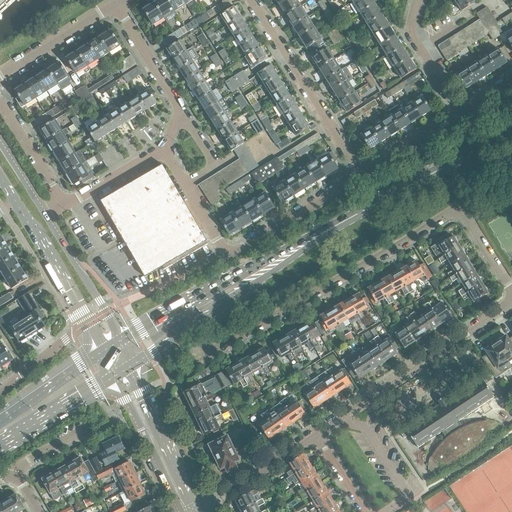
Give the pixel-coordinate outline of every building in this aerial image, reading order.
[(0,0),(0,14),(1,14),(15,0),(0,0)] [(168,0),(160,0),(155,3),(164,18),(176,11),(168,0)] [(184,0),(168,0),(176,11),(187,4),(184,0)] [(230,0),(227,0),(218,6),(222,12),(233,4),(230,0)] [(286,0),(279,5),(286,16),(301,6),(297,0),(286,0)] [(356,0),(353,2),(360,13),(375,3),(373,0),(356,0)] [(476,0),(454,0),(462,11),(477,2),(476,0)] [(164,18),(155,3),(144,10),(153,25),(164,18)] [(360,13),(367,24),(382,14),(375,3),(360,13)] [(218,6),(207,13),(211,18),(216,15),(222,12),(218,6)] [(286,16),(293,26),(308,17),(301,6),(286,16)] [(326,6),(322,8),(326,16),(331,13),(326,6)] [(221,16),(227,26),(241,17),(235,7),(221,16)] [(477,14),(480,19),(490,13),(487,7),(477,14)] [(211,18),(207,13),(202,16),(206,22),(211,18)] [(480,19),(482,23),(483,24),(493,18),(490,13),(480,19)] [(367,24),(374,35),(389,25),(382,14),(367,24)] [(227,26),(234,36),(247,27),(241,17),(227,26)] [(293,26),(299,37),(315,28),(308,17),(293,26)] [(493,18),(483,24),(486,29),(492,26),(497,23),(493,18)] [(190,23),(185,26),(189,32),(194,29),(190,23)] [(482,23),(477,26),(484,37),(489,33),(486,29),(483,24),(482,23)] [(492,26),(498,36),(503,33),(497,23),(492,26)] [(374,35),(381,46),(396,36),(389,25),(374,35)] [(189,32),(185,26),(180,30),(184,35),(189,32)] [(477,26),(472,29),(479,40),(484,37),(477,26)] [(486,29),(489,33),(493,40),(498,36),(492,26),(486,29)] [(234,36),(240,46),(254,38),(247,27),(234,36)] [(328,35),(331,40),(343,32),(340,27),(328,35)] [(206,32),(209,37),(215,34),(212,28),(206,32)] [(310,46),(313,51),(324,44),(322,39),(315,28),(299,37),(306,49),(310,46)] [(472,29),(467,33),(474,43),(479,40),(472,29)] [(111,31),(100,38),(110,53),(121,46),(111,31)] [(343,32),(331,40),(334,45),(346,38),(343,32)] [(467,33),(462,36),(468,46),(474,43),(467,33)] [(162,41),(165,47),(177,39),(174,34),(162,41)] [(197,37),(201,43),(207,39),(203,34),(197,37)] [(215,34),(209,37),(212,42),(218,39),(215,34)] [(381,46),(388,57),(403,47),(396,36),(381,46)] [(462,36),(457,39),(463,50),(468,46),(462,36)] [(100,38),(89,45),(98,60),(110,53),(100,38)] [(240,46),(246,56),(260,48),(254,38),(240,46)] [(207,39),(201,43),(204,48),(210,44),(207,39)] [(439,46),(442,51),(452,44),(451,43),(449,39),(439,46)] [(452,44),(456,50),(458,53),(463,50),(457,39),(451,43),(452,44)] [(167,49),(173,60),(187,51),(181,41),(167,49)] [(312,58),(320,69),(335,60),(328,48),(327,48),(324,44),(313,51),(316,56),(312,58)] [(442,51),(445,56),(456,50),(452,44),(442,51)] [(89,45),(78,52),(87,67),(88,66),(98,60),(89,45)] [(388,57),(394,67),(410,58),(403,47),(388,57)] [(260,48),(246,56),(253,67),(267,59),(260,48)] [(219,53),(222,58),(228,54),(224,49),(219,53)] [(498,49),(488,55),(497,69),(507,63),(498,49)] [(456,50),(445,56),(449,61),(459,55),(458,53),(456,50)] [(173,60),(180,70),(193,61),(187,51),(173,60)] [(87,67),(78,52),(67,59),(76,74),(83,69),(86,74),(91,71),(88,66),(87,67)] [(210,58),(213,63),(219,59),(216,54),(210,58)] [(228,54),(222,58),(225,63),(231,59),(228,54)] [(488,55),(478,62),(487,76),(497,69),(488,55)] [(119,68),(122,74),(137,65),(131,56),(123,62),(125,65),(119,68)] [(410,58),(394,67),(402,79),(417,69),(410,58)] [(219,59),(213,63),(216,68),(223,64),(219,59)] [(320,69),(326,80),(342,70),(335,60),(320,69)] [(180,70),(186,80),(200,71),(193,61),(180,70)] [(478,62),(467,69),(476,83),(487,76),(478,62)] [(60,63),(48,70),(58,85),(62,91),(68,87),(68,83),(66,80),(69,78),(60,63)] [(258,75),(264,84),(278,76),(272,66),(258,75)] [(139,67),(128,74),(132,81),(143,74),(139,67)] [(476,83),(467,69),(458,75),(455,70),(450,73),(460,88),(464,86),(466,89),(476,83)] [(48,70),(37,77),(47,92),(58,85),(48,70)] [(326,80),(333,91),(349,81),(342,70),(326,80)] [(186,80),(192,90),(206,82),(200,71),(186,80)] [(244,71),(231,79),(234,84),(247,76),(244,71)] [(132,81),(128,74),(123,77),(128,84),(132,81)] [(112,75),(104,80),(106,84),(114,79),(112,75)] [(247,76),(234,84),(237,89),(250,81),(247,76)] [(264,84),(270,95),(284,86),(278,76),(264,84)] [(37,77),(26,84),(36,99),(47,92),(37,77)] [(225,82),(229,87),(234,84),(231,79),(225,82)] [(104,80),(96,85),(98,89),(106,84),(104,80)] [(116,81),(107,86),(110,90),(118,85),(116,81)] [(333,91),(340,102),(355,92),(349,81),(333,91)] [(406,81),(395,88),(398,93),(404,89),(409,86),(406,81)] [(192,90),(199,100),(212,92),(206,82),(192,90)] [(36,99),(26,84),(15,91),(19,97),(15,99),(21,108),(36,99)] [(234,84),(229,87),(232,92),(237,89),(234,84)] [(85,85),(80,89),(87,99),(93,96),(91,93),(90,94),(88,90),(85,85)] [(96,85),(88,90),(90,94),(91,93),(98,89),(96,85)] [(110,90),(107,86),(100,91),(102,95),(110,90)] [(270,95),(277,105),(291,97),(284,86),(270,95)] [(395,88),(390,91),(394,96),(398,93),(395,88)] [(82,102),(87,100),(87,99),(80,89),(76,92),(82,102)] [(149,90),(138,97),(147,110),(157,104),(149,90)] [(394,96),(390,91),(385,94),(388,99),(394,96)] [(199,100),(205,110),(219,102),(212,92),(199,100)] [(355,92),(340,102),(347,113),(362,103),(355,92)] [(236,98),(239,104),(245,100),(242,95),(236,98)] [(87,99),(87,100),(90,105),(96,102),(93,96),(87,99)] [(138,97),(128,103),(136,117),(147,110),(138,97)] [(277,105),(283,115),(297,107),(291,97),(277,105)] [(423,97),(413,103),(421,117),(432,111),(423,97)] [(249,101),(252,106),(258,102),(255,98),(249,101)] [(205,110),(211,121),(225,112),(230,109),(224,99),(219,102),(205,110)] [(87,100),(82,102),(86,108),(90,105),(87,100)] [(245,100),(239,104),(242,109),(248,105),(245,100)] [(375,101),(370,104),(373,109),(378,106),(375,101)] [(258,102),(252,106),(256,112),(262,108),(258,102)] [(128,103),(118,110),(126,123),(136,117),(128,103)] [(413,103),(402,110),(411,123),(421,117),(413,103)] [(61,104),(56,107),(60,113),(65,110),(61,104)] [(370,104),(365,107),(368,112),(373,109),(370,104)] [(389,111),(392,116),(401,130),(411,123),(402,110),(399,105),(389,111)] [(60,113),(56,107),(51,111),(55,116),(60,113)] [(283,115),(290,125),(303,117),(297,107),(283,115)] [(368,112),(365,107),(354,113),(358,119),(368,112)] [(118,110),(108,116),(116,129),(126,123),(118,110)] [(211,121),(218,131),(231,122),(225,112),(211,121)] [(34,121),(38,127),(49,120),(45,114),(34,121)] [(108,116),(98,122),(106,136),(116,129),(108,116)] [(249,120),(251,124),(257,120),(254,116),(249,120)] [(392,116),(382,122),(391,136),(401,130),(392,116)] [(303,117),(290,125),(297,136),(310,128),(303,117)] [(40,129),(47,140),(62,131),(55,120),(40,129)] [(257,120),(251,124),(258,135),(264,131),(257,120)] [(79,121),(74,124),(77,129),(82,125),(79,121)] [(106,136),(98,122),(87,129),(95,142),(106,136)] [(218,131),(224,141),(238,133),(231,122),(218,131)] [(382,122),(372,129),(381,142),(391,136),(382,122)] [(270,123),(265,127),(269,133),(274,129),(270,123)] [(381,142),(372,129),(361,135),(370,149),(381,142)] [(47,140),(53,152),(69,142),(62,131),(47,140)] [(231,152),(234,150),(245,144),(238,133),(224,141),(231,152)] [(318,134),(306,142),(308,145),(309,147),(322,139),(318,134)] [(278,146),(281,151),(291,144),(288,139),(278,146)] [(53,152),(60,163),(76,154),(75,154),(69,142),(53,152)] [(306,142),(295,149),(297,152),(308,145),(306,142)] [(234,150),(237,156),(248,149),(245,144),(234,150)] [(237,156),(241,161),(252,154),(248,149),(237,156)] [(295,149),(284,155),(286,159),(297,152),(295,149)] [(67,173),(67,174),(82,165),(87,162),(80,151),(75,154),(76,154),(60,163),(63,167),(61,168),(65,174),(67,173)] [(329,153),(317,161),(327,175),(338,168),(329,153)] [(95,157),(101,167),(106,164),(99,154),(95,157)] [(252,154),(241,161),(244,167),(255,160),(252,154)] [(277,158),(272,161),(279,171),(284,168),(280,163),(286,159),(284,155),(278,159),(277,158)] [(244,167),(248,173),(259,166),(255,160),(244,167)] [(236,164),(244,176),(248,173),(244,167),(241,161),(236,164)] [(279,171),(272,161),(252,174),(258,184),(276,173),(282,183),(273,188),(282,203),(294,196),(282,177),(279,171)] [(317,161),(306,167),(316,182),(327,175),(317,161)] [(231,167),(238,179),(244,176),(236,164),(231,167)] [(82,165),(67,174),(73,185),(89,176),(82,165)] [(226,170),(233,182),(238,179),(231,167),(226,170)] [(306,167),(296,174),(305,189),(316,182),(306,167)] [(104,197),(99,200),(100,201),(101,204),(105,202),(123,233),(121,234),(125,241),(144,274),(161,264),(164,270),(208,244),(196,222),(193,224),(161,169),(124,191),(122,186),(104,197)] [(221,173),(228,185),(233,182),(226,170),(221,173)] [(216,177),(224,188),(228,185),(221,173),(216,177)] [(286,174),(282,177),(294,196),(305,189),(296,174),(288,179),(286,174)] [(242,180),(245,184),(252,180),(249,175),(242,180)] [(213,183),(216,188),(218,192),(224,188),(216,177),(211,180),(213,183)] [(199,185),(202,190),(213,183),(211,180),(210,178),(199,185)] [(242,180),(231,187),(234,192),(245,185),(242,180)] [(202,190),(205,195),(216,188),(213,183),(202,190)] [(205,195),(208,200),(219,193),(218,192),(216,188),(205,195)] [(219,193),(208,200),(212,205),(222,198),(219,193)] [(265,193),(254,200),(264,215),(274,208),(265,193)] [(254,200),(243,207),(252,222),(264,215),(254,200)] [(243,207),(232,213),(241,229),(252,222),(243,207)] [(241,229),(232,213),(228,216),(225,213),(218,217),(230,236),(241,229)] [(436,255),(439,259),(459,246),(457,242),(457,241),(456,238),(454,238),(453,236),(450,239),(447,234),(436,241),(438,243),(431,247),(436,255)] [(447,259),(451,265),(465,256),(464,255),(465,253),(463,250),(462,250),(459,246),(439,259),(441,263),(447,259)] [(0,251),(0,266),(14,258),(7,247),(0,251)] [(425,260),(428,265),(433,262),(429,256),(425,260)] [(448,273),(448,274),(450,278),(471,265),(468,261),(469,259),(467,256),(466,256),(465,256),(451,265),(454,269),(448,273)] [(0,266),(0,268),(6,279),(21,269),(14,258),(0,266)] [(407,266),(415,281),(420,277),(423,282),(432,276),(429,272),(424,264),(419,266),(416,261),(412,263),(410,263),(407,264),(407,266)] [(459,278),(462,283),(477,274),(476,273),(477,272),(475,269),(473,268),(471,265),(450,278),(453,281),(459,278)] [(401,269),(397,272),(409,293),(413,291),(409,284),(415,281),(407,266),(406,267),(404,266),(401,268),(401,269)] [(21,269),(6,279),(12,289),(28,279),(21,269)] [(388,277),(387,277),(396,292),(401,288),(405,295),(409,293),(397,272),(393,274),(392,273),(388,275),(388,277)] [(459,292),(462,296),(482,284),(480,279),(480,278),(479,275),(477,275),(477,274),(462,283),(465,288),(459,292)] [(382,280),(378,283),(390,304),(394,302),(390,295),(396,292),(387,277),(385,277),(382,279),(382,280)] [(390,304),(378,283),(374,285),(372,284),(369,286),(369,288),(368,288),(376,303),(382,299),(386,306),(390,304)] [(482,284),(462,296),(464,300),(470,296),(474,302),(476,301),(477,301),(479,300),(479,298),(488,293),(487,292),(488,290),(486,287),(484,287),(482,284)] [(0,299),(0,306),(13,299),(10,293),(0,299)] [(11,327),(20,343),(46,327),(43,321),(46,320),(29,293),(18,299),(28,316),(18,323),(16,319),(10,322),(13,326),(11,327)] [(353,297),(349,299),(362,320),(365,318),(362,311),(368,308),(359,293),(358,294),(357,293),(353,295),(353,297)] [(425,298),(428,303),(442,323),(446,321),(447,321),(450,319),(450,317),(451,317),(442,303),(436,306),(432,300),(433,300),(429,295),(425,298)] [(341,304),(340,305),(348,319),(354,316),(358,322),(362,320),(349,299),(346,301),(344,301),(341,303),(341,304)] [(456,299),(450,303),(455,311),(461,307),(456,299)] [(429,312),(423,316),(433,329),(435,329),(437,327),(437,326),(442,323),(428,303),(424,306),(429,312)] [(334,308),(330,310),(343,331),(346,329),(343,322),(348,319),(340,305),(339,305),(338,304),(334,306),(334,308)] [(343,331),(330,310),(326,312),(325,312),(321,314),(321,315),(321,316),(323,319),(320,321),(326,330),(328,335),(337,330),(339,333),(343,331)] [(414,312),(410,315),(423,335),(427,333),(429,333),(431,332),(431,330),(433,329),(423,316),(418,319),(414,312)] [(410,324),(405,328),(414,341),(415,341),(416,341),(420,339),(420,338),(423,335),(410,315),(406,318),(410,324)] [(306,324),(302,326),(314,347),(315,347),(321,358),(323,357),(319,351),(322,350),(319,345),(318,345),(314,339),(320,336),(312,321),(311,321),(309,321),(306,323),(306,324)] [(326,330),(320,321),(315,324),(321,333),(326,330)] [(414,341),(405,328),(400,331),(396,325),(391,328),(405,348),(409,345),(411,345),(413,344),(413,342),(414,341)] [(293,332),(301,346),(306,344),(310,350),(314,347),(302,326),(298,329),(297,328),(293,330),(293,332)] [(374,339),(373,339),(387,360),(391,357),(393,357),(395,355),(396,354),(396,353),(394,350),(398,348),(397,347),(397,348),(390,337),(382,343),(378,337),(379,336),(374,329),(369,332),(371,335),(374,339)] [(287,335),(283,337),(295,358),(299,356),(298,355),(304,352),(301,346),(293,332),(292,332),(290,332),(287,333),(287,335)] [(338,335),(342,341),(347,339),(343,332),(338,335)] [(345,336),(349,342),(355,339),(351,332),(345,336)] [(497,342),(496,343),(511,367),(511,366),(511,342),(511,343),(506,336),(504,337),(503,336),(496,341),(497,342)] [(295,358),(283,337),(279,340),(277,339),(274,341),(274,342),(273,343),(282,358),(287,354),(291,361),(295,358)] [(374,348),(369,352),(378,366),(379,365),(380,366),(383,364),(383,362),(387,360),(373,339),(370,342),(374,348)] [(511,367),(496,343),(494,344),(494,343),(487,347),(488,348),(485,350),(493,361),(487,365),(496,378),(511,367)] [(0,364),(2,367),(12,360),(2,344),(0,344),(0,364)] [(259,351),(255,353),(267,374),(271,372),(267,366),(273,363),(272,362),(276,360),(270,350),(266,351),(264,348),(263,349),(262,348),(259,350),(259,351)] [(359,349),(355,352),(369,372),(372,369),(374,370),(377,367),(377,366),(378,366),(369,352),(364,355),(359,349)] [(369,372),(355,352),(351,354),(356,360),(350,364),(346,367),(353,377),(357,375),(360,378),(360,377),(362,378),(365,376),(365,374),(369,372)] [(246,358),(245,359),(254,373),(256,376),(260,374),(262,377),(267,374),(255,353),(251,356),(249,355),(246,357),(246,358)] [(240,362),(236,364),(248,385),(252,383),(248,376),(254,373),(245,359),(244,359),(243,359),(240,360),(240,362)] [(226,370),(228,373),(234,384),(240,381),(243,388),(248,385),(236,364),(232,366),(231,366),(227,368),(227,369),(226,370)] [(332,367),(328,370),(342,390),(345,387),(347,388),(350,386),(350,384),(351,384),(347,378),(349,376),(344,369),(342,370),(336,374),(332,367)] [(304,369),(303,370),(306,376),(310,382),(312,381),(304,369)] [(303,370),(298,373),(302,379),(306,376),(303,370)] [(329,379),(323,382),(332,396),(333,395),(334,396),(337,394),(338,392),(342,390),(328,370),(324,372),(329,379)] [(187,399),(190,405),(211,394),(213,393),(229,385),(224,376),(222,372),(214,377),(215,378),(201,385),(201,384),(199,385),(198,385),(195,386),(195,387),(184,393),(185,394),(184,396),(185,399),(187,399)] [(224,376),(229,385),(230,387),(234,384),(228,373),(224,376)] [(405,427),(399,431),(401,433),(404,438),(409,434),(418,447),(441,432),(442,432),(446,438),(445,439),(444,440),(443,441),(441,443),(439,445),(437,447),(437,448),(436,449),(434,451),(433,454),(431,457),(430,460),(430,463),(429,466),(429,470),(430,472),(430,475),(430,477),(430,480),(430,482),(430,483),(430,482),(439,478),(446,474),(462,466),(475,458),(482,453),(489,447),(496,441),(509,429),(505,428),(502,426),(500,425),(499,423),(497,422),(495,422),(493,421),(490,420),(488,421),(483,421),(478,422),(472,423),(467,425),(462,427),(458,421),(494,397),(485,384),(490,380),(490,379),(486,373),(480,377),(478,377),(477,378),(476,380),(445,400),(443,397),(443,396),(443,395),(442,395),(442,398),(438,401),(437,399),(436,400),(438,401),(440,404),(409,424),(407,424),(405,425),(405,427)] [(312,381),(310,382),(323,402),(328,399),(329,400),(332,398),(332,396),(323,382),(318,386),(314,380),(312,381)] [(323,402),(310,382),(306,385),(310,391),(305,395),(314,408),(315,408),(316,408),(319,406),(320,405),(323,402)] [(194,414),(195,415),(210,407),(207,401),(213,398),(211,394),(190,405),(191,408),(191,410),(192,413),(194,414)] [(286,398),(282,400),(296,420),(300,418),(301,418),(305,416),(305,415),(306,414),(303,410),(307,408),(302,400),(298,403),(296,400),(290,404),(286,398)] [(279,404),(274,408),(287,426),(288,426),(289,427),(292,425),(292,423),(296,420),(282,400),(278,403),(279,404)] [(197,421),(200,425),(221,415),(219,410),(213,413),(210,407),(195,415),(194,417),(196,420),(197,421)] [(267,410),(264,413),(278,433),(282,430),(283,431),(286,428),(287,427),(287,426),(274,408),(268,411),(267,410)] [(233,409),(229,412),(230,415),(234,422),(238,420),(233,409)] [(278,433),(264,413),(260,415),(263,419),(257,423),(269,439),(270,438),(271,439),(274,437),(274,435),(278,433)] [(221,415),(200,425),(201,429),(201,430),(202,434),(204,434),(205,435),(220,428),(216,421),(223,418),(221,415)] [(244,433),(247,440),(254,436),(251,430),(244,433)] [(107,452),(100,455),(106,465),(119,459),(116,453),(125,449),(119,436),(117,437),(116,436),(113,438),(113,439),(103,444),(107,452)] [(210,445),(215,455),(232,447),(227,436),(222,439),(220,436),(214,439),(216,442),(210,445)] [(254,436),(247,440),(249,446),(257,442),(254,436)] [(232,447),(215,455),(218,461),(217,463),(218,467),(220,467),(221,468),(226,466),(228,471),(236,467),(234,462),(238,460),(235,453),(247,447),(244,441),(232,447)] [(287,473),(289,477),(310,464),(307,459),(308,458),(306,455),(304,455),(303,453),(290,463),(294,469),(287,473)] [(83,475),(88,472),(89,472),(84,463),(81,457),(80,458),(79,457),(75,459),(75,461),(71,463),(83,484),(87,482),(83,475)] [(89,461),(96,473),(103,469),(96,457),(89,461)] [(93,482),(99,479),(96,473),(89,461),(89,460),(84,463),(89,472),(88,472),(93,482)] [(116,483),(118,482),(135,473),(135,472),(135,471),(133,467),(132,467),(130,462),(113,470),(111,465),(103,469),(96,473),(99,479),(106,476),(107,479),(113,476),(116,483)] [(79,486),(83,484),(71,463),(66,466),(65,465),(61,467),(70,483),(75,480),(79,486)] [(302,482),(316,473),(315,472),(316,471),(314,468),(312,468),(310,464),(289,477),(290,477),(287,479),(289,483),(293,481),(296,485),(302,482)] [(70,483),(61,467),(56,470),(56,471),(52,473),(64,495),(68,493),(67,491),(73,488),(70,483)] [(60,497),(64,495),(52,473),(48,476),(47,475),(43,477),(43,479),(42,479),(50,493),(56,490),(60,497)] [(118,482),(123,492),(140,484),(140,482),(141,482),(138,477),(137,478),(135,473),(118,482)] [(299,492),(301,496),(322,483),(319,479),(320,477),(318,474),(316,474),(316,473),(302,482),(305,488),(299,492)] [(310,495),(314,501),(327,492),(327,491),(327,490),(326,487),(324,486),(322,483),(301,496),(303,500),(310,495)] [(123,492),(120,493),(125,504),(129,502),(130,502),(146,494),(145,493),(146,492),(144,488),(143,488),(140,484),(123,492)] [(240,509),(240,510),(256,503),(255,502),(252,496),(259,493),(257,488),(235,499),(237,504),(237,505),(239,509),(240,509)] [(310,510),(311,511),(316,511),(333,502),(331,497),(331,496),(330,493),(328,493),(327,492),(314,501),(317,506),(310,510)] [(10,498),(7,500),(13,511),(19,511),(24,509),(16,494),(15,495),(14,494),(9,497),(10,498)] [(84,500),(87,507),(94,504),(90,497),(84,500)] [(260,511),(258,507),(265,504),(262,499),(255,502),(256,503),(240,510),(241,511),(260,511)] [(2,502),(0,502),(0,510),(1,511),(13,511),(7,500),(3,503),(2,502)] [(337,511),(339,511),(339,510),(339,509),(337,506),(336,505),(333,502),(316,511),(337,511)] [(110,510),(110,511),(124,511),(127,511),(123,503),(110,510)] [(153,511),(154,511),(155,511),(153,507),(152,507),(151,506),(148,507),(146,503),(135,508),(137,511),(153,511)]
